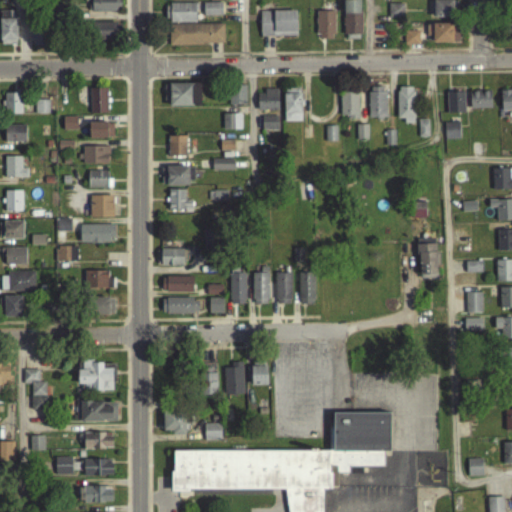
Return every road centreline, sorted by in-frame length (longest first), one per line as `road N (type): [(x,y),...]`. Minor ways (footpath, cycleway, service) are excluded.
road 1 (residential): [(511,60),(0,68)]
road 2 (tertiary): [(140,0),(139,511)]
road 3 (residential): [(338,330),(0,336)]
